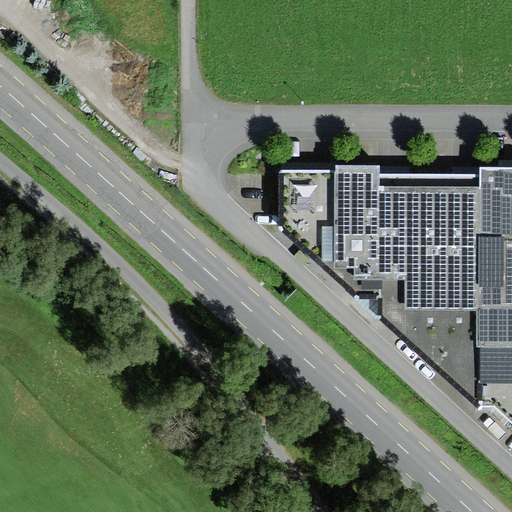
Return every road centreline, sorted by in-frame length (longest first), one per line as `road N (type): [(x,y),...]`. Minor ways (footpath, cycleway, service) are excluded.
road 1 (secondary): [(471,511),(0,87)]
road 2 (residential): [(511,470),(203,196),(186,155),(187,121)]
road 3 (unknown): [(0,180),(148,314),(306,511)]
road 4 (residential): [(511,121),(187,121)]
road 5 (track): [(0,11),(131,133),(189,165)]
road 6 (residential): [(187,121),(187,0)]
